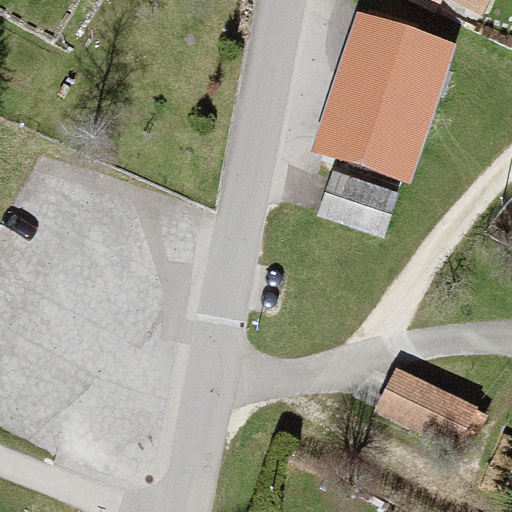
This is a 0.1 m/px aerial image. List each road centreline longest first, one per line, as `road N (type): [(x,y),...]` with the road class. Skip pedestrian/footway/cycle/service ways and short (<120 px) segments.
road 1 (residential): [(211,379),(327,383),(386,345),(459,226),(511,165)]
road 2 (residential): [(284,0),(211,379)]
road 3 (residential): [(211,379),(186,511)]
